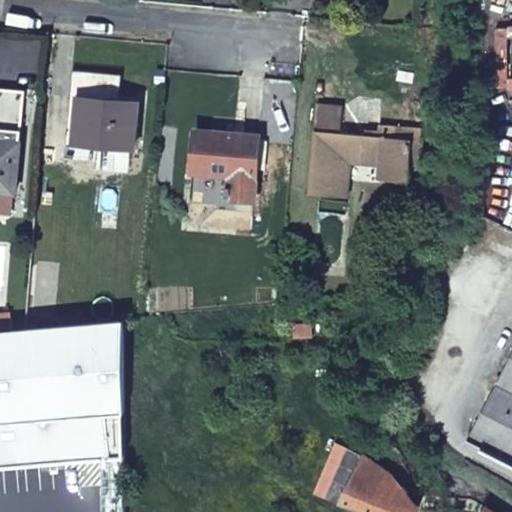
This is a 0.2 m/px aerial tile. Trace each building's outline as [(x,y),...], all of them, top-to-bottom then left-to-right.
[(110,99),(83,97),(81,97),(78,143),(134,147),(138,101),(110,99)] [(342,105),(317,103),(308,194),(337,196),(338,185),(349,186),(351,165),(381,167),(379,179),(408,181),(409,171),(411,139),(422,140),(423,128),(378,124),(377,135),(340,132),(342,105)] [(230,198),(254,200),(259,138),(218,135),(196,133),(192,173),(232,176),(230,198)] [(0,190),(16,192),(20,141),(0,139),(0,190)] [(411,139),(409,171),(419,171),(422,140),(411,139)] [(264,180),(263,188),(281,190),(282,181),(264,180)] [(338,185),(337,196),(348,197),(349,186),(338,185)] [(126,320),(0,332),(0,466),(125,455),(126,320)] [(511,361),(473,438),(511,457),(511,361)] [(359,460),(395,476),(402,459),(393,454),(357,424),(355,431),(344,425),(342,428),(333,424),(328,437),(337,441),(313,490),(341,501),(359,460)] [(415,511),(418,505),(395,476),(359,460),(341,501),(366,511),(415,511)]
